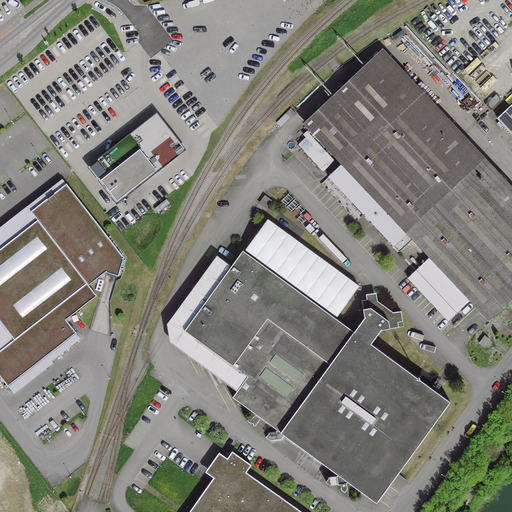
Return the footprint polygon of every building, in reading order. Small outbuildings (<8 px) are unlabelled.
[(398,253),(411,240),(429,259),(407,279),(447,322),(469,301),(488,321),(511,298),(511,187),(412,82),(402,91),(407,96),(400,102),(365,65),(302,124),(341,164),(327,177),(398,253)] [(511,104),(496,119),(511,135),(511,104)] [(185,152),(155,115),(89,167),(118,204),(185,152)] [(310,134),(299,144),(324,171),(334,160),(310,134)] [(30,212),(37,221),(88,286),(105,273),(118,277),(123,258),(66,184),(30,212)] [(37,221),(0,249),(0,322),(13,340),(0,350),(0,377),(7,387),(75,333),(65,320),(96,296),(88,286),(37,221)] [(392,313),(376,301),(370,309),(362,309),(363,317),(353,332),(242,251),(183,331),(221,358),(214,367),(222,381),(236,391),(231,398),(276,430),(275,432),(268,433),(264,437),(269,441),(281,440),(284,436),(337,475),(336,476),(329,477),(325,482),(330,485),(339,484),(340,489),(344,492),(346,488),(346,483),(347,482),(376,503),(449,402),(370,344),(380,330),(381,330),(402,327),(400,311),(392,313)] [(488,339),(484,336),(478,343),(483,346),(488,339)] [(432,379),(421,371),(419,374),(430,382),(432,379)] [(303,511),(246,472),(252,465),(233,451),(227,459),(219,453),(206,472),(214,478),(189,511),(303,511)]
